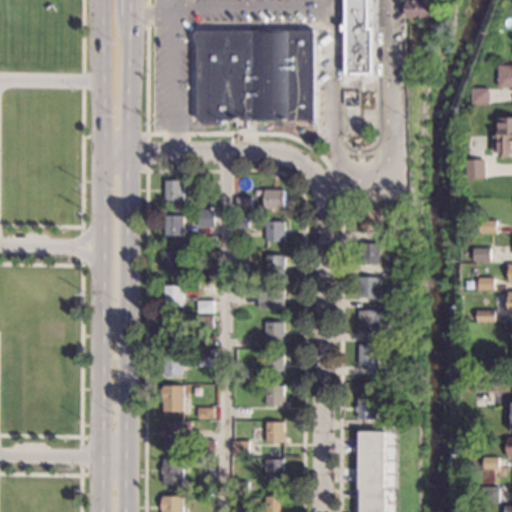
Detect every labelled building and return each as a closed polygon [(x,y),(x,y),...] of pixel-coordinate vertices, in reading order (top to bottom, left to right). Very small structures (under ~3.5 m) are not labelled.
[(375,0),(375,28),(380,28),(379,67),(369,67),(369,72),(349,72),(349,67),(344,67),(344,0),(375,0)] [(435,0),(435,18),(408,18),(408,0),(435,0)] [(316,120),(193,120),(193,48),(188,33),(196,25),(199,25),(316,24),(316,120)] [(511,87),(499,87),(499,65),(511,65),(511,87)] [(489,104),(473,104),(473,88),(489,88),(489,104)] [(511,155),(499,155),(499,138),(496,138),(496,119),(511,119),(511,155)] [(485,178),(467,179),(466,161),(484,160),(485,178)] [(185,180),(184,200),(165,200),(166,180),(185,180)] [(216,180),(216,191),(200,191),(200,180),(216,180)] [(285,208),(265,208),(265,190),(285,190),(285,208)] [(252,197),(252,208),(236,207),(237,197),(252,197)] [(215,227),(199,227),(199,209),(215,209),(215,227)] [(381,231),(360,230),(361,210),(381,210),(381,231)] [(184,235),(166,235),(166,215),(184,215),(184,235)] [(249,228),(235,227),(235,217),(248,218),(249,218),(249,228)] [(285,241),(266,241),(267,221),(286,221),(285,241)] [(497,233),(480,233),(480,221),(497,221),(497,233)] [(407,241),(404,241),(389,241),(389,231),(404,231),(407,231),(407,241)] [(381,264),(361,264),(361,244),(381,244),(381,264)] [(216,261),(201,261),(201,250),(210,250),(210,245),(216,245),(216,261)] [(491,261),(474,261),(474,248),(491,248),(491,261)] [(249,250),(249,260),(235,260),(235,249),(249,250)] [(184,270),(166,270),(165,251),(184,251),(184,270)] [(285,275),(267,275),(267,255),(285,255),(285,275)] [(402,264),(401,275),(387,275),(387,264),(402,264)] [(380,278),(380,297),(360,297),(361,277),(380,278)] [(494,290),(479,290),(479,278),(494,278),(494,290)] [(252,297),(236,297),(236,284),(252,285),(252,297)] [(184,305),(165,305),(165,286),(184,286),(184,305)] [(285,309),(259,308),(259,288),(285,288),(285,309)] [(213,312),(198,312),(198,300),(214,301),(213,312)] [(380,331),(359,331),(360,310),(380,311),(380,331)] [(495,322),(477,321),(477,310),(495,311),(495,322)] [(213,328),(198,328),(198,315),(214,316),(213,328)] [(184,320),(183,341),(165,340),(165,320),(184,320)] [(285,342),(267,342),(267,322),(285,322),(285,342)] [(401,332),(401,342),(385,342),(385,331),(401,332)] [(379,365),(359,364),(359,345),(379,345),(379,365)] [(214,366),(199,366),(199,349),(215,350),(214,366)] [(506,375),(489,375),(489,358),(496,358),(496,350),(506,351),(506,375)] [(183,376),(165,376),(165,355),(182,356),(183,356),(183,376)] [(285,376),(266,376),(266,355),(283,356),(285,356),(285,376)] [(401,376),(385,376),(386,365),(401,365),(401,376)] [(251,382),(235,382),(235,371),(251,372),(251,382)] [(184,411),(163,411),(164,400),(162,400),(162,387),(164,387),(164,384),(185,384),(184,411)] [(284,396),(286,396),(286,406),(266,405),(267,385),(284,386),(284,396)] [(377,420),(359,420),(359,398),(378,398),(377,420)] [(214,408),(214,419),(198,418),(198,408),(214,408)] [(399,428),(384,428),(384,417),(399,417),(399,428)] [(192,431),(184,431),(184,447),(163,447),(163,437),(162,437),(162,429),(164,429),(164,421),(192,422),(192,431)] [(284,433),(286,433),(286,442),(266,442),(267,422),(284,422),(284,433)] [(385,489),(386,489),(386,511),(361,511),(361,496),(361,489),(360,489),(360,431),(385,431),(385,489)] [(215,440),(214,457),(199,456),(199,439),(215,440)] [(249,451),(254,451),(254,456),(233,456),(234,441),(249,441),(249,451)] [(499,468),(484,468),(484,457),(499,457),(499,468)] [(184,485),(163,485),(163,474),(162,474),(162,466),(163,466),(163,459),(184,459),(184,485)] [(283,469),(285,469),(285,479),(267,479),(267,459),(283,460),(283,469)] [(214,479),(214,492),(200,492),(200,479),(214,479)] [(249,493),(233,493),(233,482),(245,482),(249,482),(249,493)] [(499,487),(498,502),(480,502),(480,487),(499,487)] [(184,511),(164,511),(162,511),(162,498),(164,498),(164,496),(184,496),(184,511)] [(283,507),(285,507),(285,511),(266,511),(266,496),(283,497),(283,507)]
